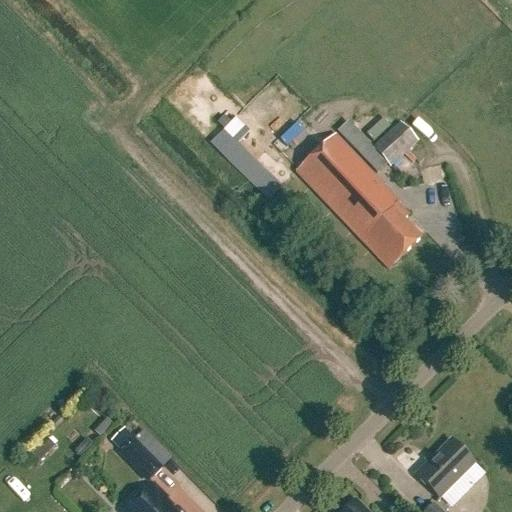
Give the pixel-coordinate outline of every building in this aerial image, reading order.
[(390,169),(418,143),(400,125),(372,150),(371,149),(371,148),(348,124),(338,134),(378,176),(387,166),(390,169)] [(281,188),(223,132),(209,146),(267,202),(281,188)] [(397,207),(399,205),(335,137),(296,174),(389,271),(421,241),(404,222),(408,218),(397,207)] [(110,444),(121,455),(120,456),(148,485),(164,469),(136,440),(134,442),(123,431),(110,444)] [(37,466),(55,449),(47,441),(29,458),(37,466)] [(439,501),(475,466),(451,442),(415,477),(439,501)] [(153,486),(126,511),(171,511),(163,503),(167,500),(153,486)]
